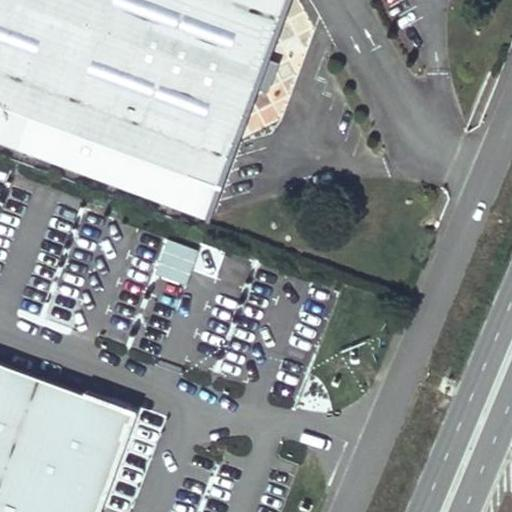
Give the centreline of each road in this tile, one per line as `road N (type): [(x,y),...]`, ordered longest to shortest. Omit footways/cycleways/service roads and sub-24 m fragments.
road 1 (unclassified): [(511,85),(352,511)]
road 2 (primary): [(511,298),(423,511)]
